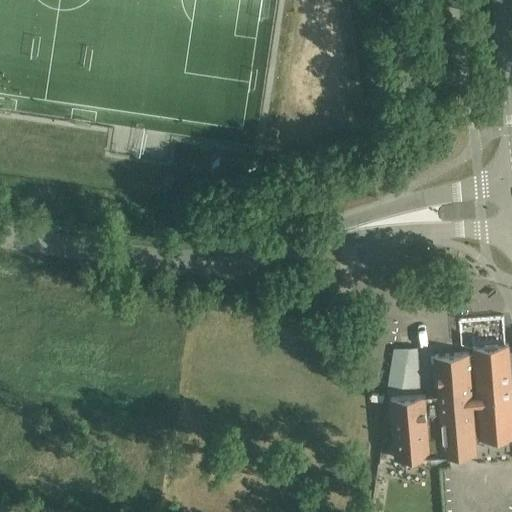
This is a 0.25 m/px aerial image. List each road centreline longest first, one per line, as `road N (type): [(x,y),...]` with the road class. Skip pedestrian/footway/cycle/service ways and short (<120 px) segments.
road 1 (unclassified): [(287,250),(184,264),(0,237)]
road 2 (unclassified): [(511,184),(389,205),(287,250)]
road 3 (unclassified): [(287,250),(356,236),(511,226)]
